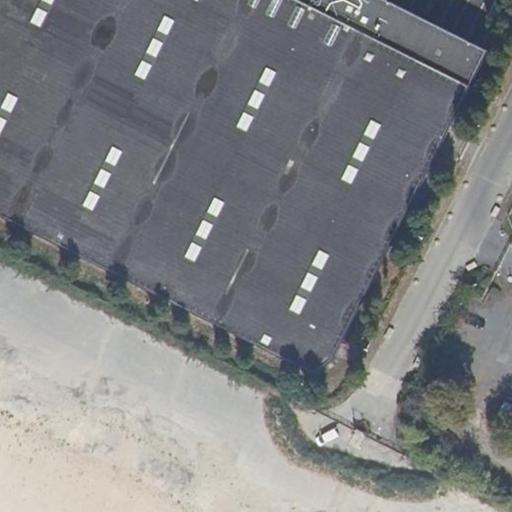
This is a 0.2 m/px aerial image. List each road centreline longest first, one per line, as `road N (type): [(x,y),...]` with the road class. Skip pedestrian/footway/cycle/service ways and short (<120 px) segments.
road 1 (unknown): [(0,292),(369,416)]
road 2 (unclassified): [(369,416),(511,142)]
